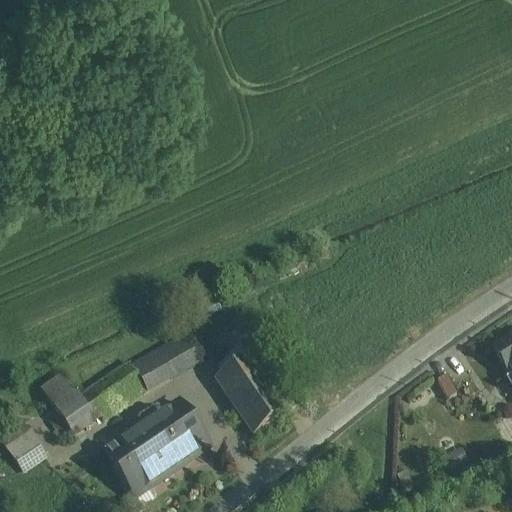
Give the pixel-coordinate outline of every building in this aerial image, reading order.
[(181,337),(142,362),(157,389),(197,364),(181,337)] [(511,341),(493,353),(510,380),(511,378),(511,341)] [(36,390),(67,442),(100,422),(101,424),(147,396),(129,365),(87,390),(81,378),(68,386),(62,374),(36,390)] [(283,415),(235,367),(204,398),(252,446),(283,415)] [(471,385),(460,367),(449,375),(460,392),(471,385)] [(175,402),(101,454),(100,454),(133,505),(209,454),(175,402)] [(44,461),(18,420),(11,425),(1,431),(5,438),(0,441),(0,442),(21,476),(39,464),(44,461)]
